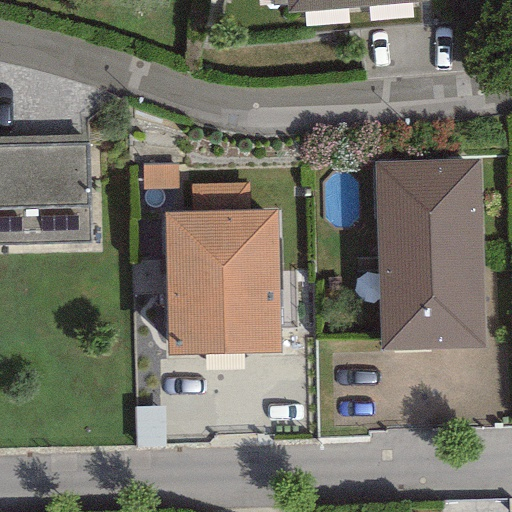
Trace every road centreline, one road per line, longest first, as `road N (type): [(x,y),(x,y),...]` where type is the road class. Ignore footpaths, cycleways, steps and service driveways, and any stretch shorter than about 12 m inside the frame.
road 1 (residential): [(511,96),(334,128),(0,49)]
road 2 (residential): [(0,502),(511,478)]
